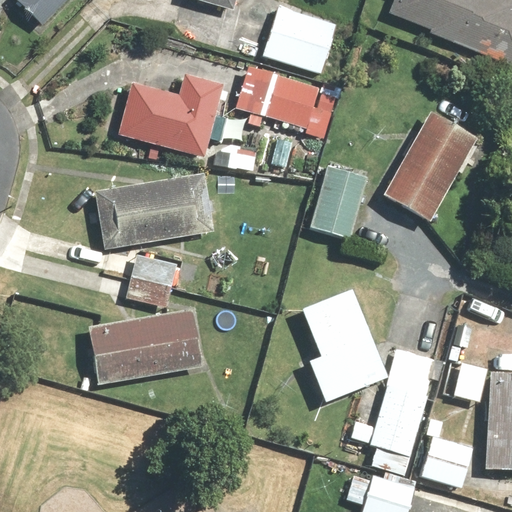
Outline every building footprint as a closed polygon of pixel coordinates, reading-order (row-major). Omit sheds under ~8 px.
[(9,0),(35,26),(62,0),(9,0)] [(192,0),(228,9),(230,0),(192,0)] [(511,0),(388,0),(383,14),(425,31),(424,34),(511,68),(511,0)] [(334,23),(272,5),(257,57),(319,75),(334,23)] [(332,97),(244,69),(229,113),(317,141),(332,97)] [(127,84),(113,135),(197,159),(218,83),(179,72),(172,96),(127,84)] [(511,100),(506,99),(495,149),(511,152),(511,159),(507,181),(511,181),(511,100)] [(425,111),(375,197),(421,223),(471,138),(425,111)] [(291,143),(270,140),(265,171),(287,175),(291,143)] [(364,182),(321,170),(303,233),(345,245),(364,182)] [(196,175),(88,194),(98,252),(206,233),(196,175)] [(125,279),(166,291),(172,270),(131,258),(125,279)] [(166,291),(125,279),(119,300),(160,312),(166,291)] [(302,366),(318,408),(383,383),(348,294),(296,314),(314,361),(302,366)] [(186,313),(82,329),(92,388),(195,371),(186,313)] [(511,333),(477,325),(471,349),(511,359),(511,333)] [(402,477),(432,366),(411,360),(402,394),(377,387),(366,432),(347,427),(344,441),(372,448),(366,468),(402,477)] [(511,377),(480,377),(479,472),(511,472),(511,377)] [(414,479),(457,491),(469,451),(426,439),(414,479)] [(398,511),(404,493),(347,476),(340,499),(356,504),(353,511),(398,511)]
